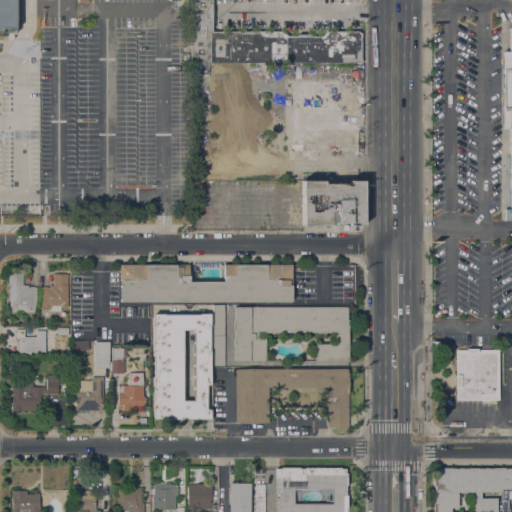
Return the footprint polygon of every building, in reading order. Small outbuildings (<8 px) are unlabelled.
[(0,0),(16,0),(16,32),(0,32),(0,0)] [(191,63),(191,0),(212,0),(212,31),(283,31),(287,36),(297,36),(297,34),(312,34),(312,36),(321,36),(326,31),(359,31),(359,33),(362,33),(361,63),(191,63)] [(509,128),(502,128),(503,51),(510,51),(509,128)] [(352,80),(352,110),(358,110),(357,151),(317,150),(317,160),(293,160),(293,150),(292,150),(292,132),(288,132),(288,80),(352,80)] [(511,220),(503,220),(503,207),(509,207),(508,153),(511,152),(511,220)] [(302,182),(302,179),(323,179),(323,182),(349,182),(349,178),(362,178),(363,182),(363,225),(354,225),(354,230),(343,230),(343,225),(302,225),(302,182)] [(213,305),(213,302),(150,302),(120,301),(120,271),(110,271),(110,264),(150,264),(189,265),(188,281),(224,282),(224,264),(292,264),(291,302),(225,302),(224,305),(213,305)] [(9,285),(8,285),(8,274),(23,274),(23,285),(28,285),(28,288),(29,288),(29,287),(34,287),(36,287),(36,308),(34,308),(34,312),(17,312),(17,315),(10,315),(10,307),(9,307),(9,285)] [(41,288),(42,288),(42,287),(47,287),(47,288),(49,288),(49,285),(53,285),(53,274),(68,274),(67,308),(61,308),(61,311),(50,311),(50,308),(41,308),(41,288)] [(224,367),(212,366),(213,305),(224,305),(224,367)] [(347,307),(347,320),(348,320),(348,362),(314,362),(314,344),(337,344),(337,332),(261,333),(261,331),(258,331),(258,338),(265,338),(265,361),(234,361),(234,307),(347,307)] [(186,419),(186,417),(180,417),(180,420),(154,420),(153,314),(210,314),(210,385),(207,385),(207,409),(210,409),(210,419),(186,419)] [(30,318),(30,315),(37,316),(36,326),(29,326),(30,318)] [(68,328),(68,335),(57,335),(57,327),(68,328)] [(24,329),(24,337),(35,337),(35,330),(45,330),(45,353),(35,353),(35,356),(27,356),(27,353),(18,353),(18,338),(16,338),(16,336),(14,336),(14,332),(16,332),(16,329),(24,329)] [(110,367),(96,367),(96,354),(97,354),(96,342),(109,342),(110,367)] [(124,373),(111,373),(111,360),(112,360),(112,348),(123,348),(124,373)] [(498,399),(456,399),(455,350),(464,350),(464,349),(478,349),(478,350),(498,350),(498,399)] [(235,368),(348,368),(348,395),(349,395),(349,428),(325,428),(325,388),(268,388),(268,423),(235,423),(235,368)] [(12,387),(20,387),(20,383),(32,383),(32,386),(46,386),(46,375),(58,375),(58,394),(40,394),(40,407),(34,407),(34,410),(12,410),(12,387)] [(102,411),(75,411),(75,391),(76,391),(76,380),(91,380),(91,377),(103,377),(102,411)] [(143,385),(143,396),(144,396),(144,406),(135,406),(135,412),(130,412),(130,411),(122,411),(122,405),(118,405),(118,386),(143,385)] [(274,511),(274,497),(278,497),(278,494),(274,494),(274,470),(275,470),(275,469),(280,468),(280,467),(299,467),(299,469),(304,469),(304,467),(340,467),(340,469),(345,469),(345,474),(347,474),(347,482),(345,482),(345,493),(347,493),(347,511),(274,511)] [(433,511),(433,503),(434,503),(434,486),(433,486),(433,478),(434,478),(434,469),(435,468),(511,468),(511,489),(501,489),(501,492),(481,492),(481,498),(496,498),(496,511),(433,511)] [(152,509),(152,494),(153,494),(153,483),(166,483),(166,484),(177,484),(177,496),(175,496),(175,509),(152,509)] [(186,484),(212,483),(212,492),(210,492),(210,500),(209,500),(209,505),(217,505),(217,511),(207,511),(207,509),(187,509),(186,484)] [(250,511),(232,511),(228,511),(228,483),(250,483),(250,511)] [(264,511),(254,511),(254,484),(264,484),(264,511)] [(117,486),(126,486),(126,487),(141,487),(141,503),(143,503),(143,511),(125,511),(125,510),(117,510),(117,486)] [(27,494),(34,494),(34,493),(39,493),(39,511),(11,511),(11,509),(12,509),(12,496),(11,496),(11,490),(27,490),(27,494)] [(71,511),(71,504),(75,503),(75,490),(95,490),(96,511),(99,511),(71,511)]
